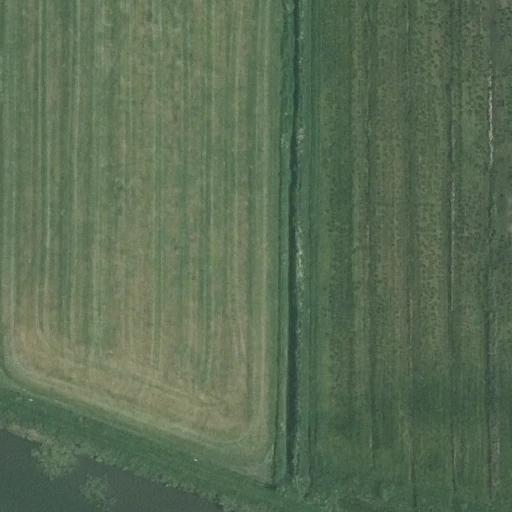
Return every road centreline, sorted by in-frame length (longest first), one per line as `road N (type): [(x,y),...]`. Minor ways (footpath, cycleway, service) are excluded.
road 1 (track): [(0,400),(303,508)]
road 2 (track): [(306,462),(464,511)]
